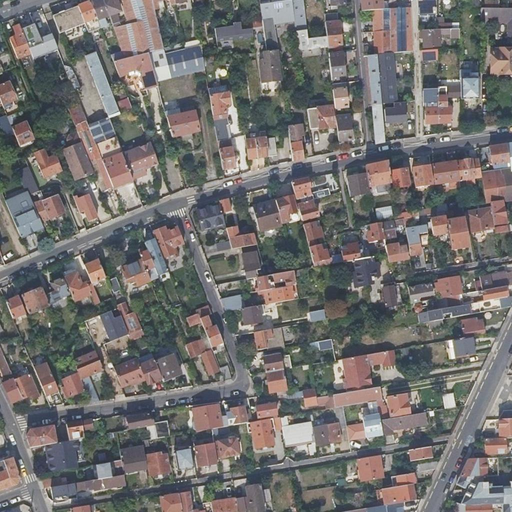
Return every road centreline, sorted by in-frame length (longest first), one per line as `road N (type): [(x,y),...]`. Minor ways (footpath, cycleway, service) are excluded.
road 1 (residential): [(463,436),(41,509)]
road 2 (residential): [(175,204),(242,383),(9,422)]
road 3 (residential): [(175,204),(0,275)]
road 4 (residential): [(336,165),(175,204)]
road 5 (residential): [(369,157),(353,0)]
road 6 (residential): [(511,136),(369,157)]
road 7 (unknown): [(97,117),(37,0)]
road 8 (unknown): [(0,20),(43,138)]
